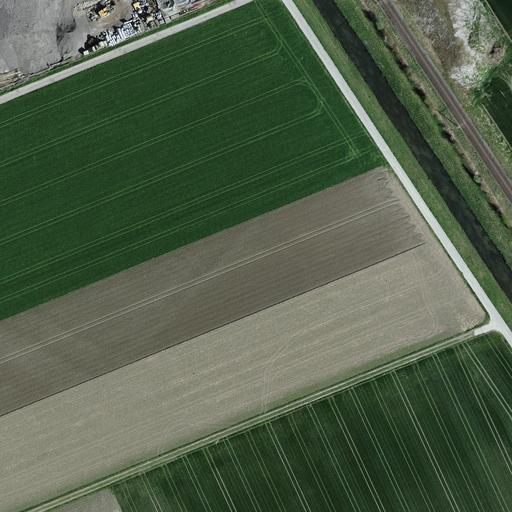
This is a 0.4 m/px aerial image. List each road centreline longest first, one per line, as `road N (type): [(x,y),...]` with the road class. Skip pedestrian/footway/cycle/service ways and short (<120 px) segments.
road 1 (track): [(32,511),(498,321)]
road 2 (unclassified): [(286,0),(511,341)]
